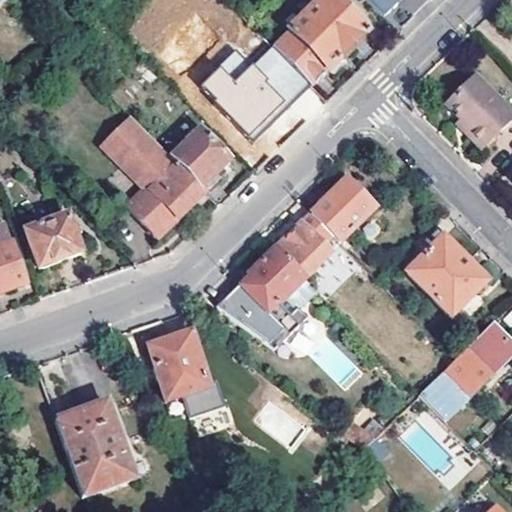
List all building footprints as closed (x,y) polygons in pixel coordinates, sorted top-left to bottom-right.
[(333,0),(318,0),(271,46),(274,50),(309,86),(311,87),(366,34),(333,0)] [(365,0),(382,17),(396,3),(393,0),(365,0)] [(306,82),(274,50),(254,69),(234,48),(215,66),(217,67),(199,85),(213,100),(212,102),(251,143),(272,123),(267,118),(282,103),(283,104),(306,82)] [(148,86),(157,78),(141,61),(132,69),(148,86)] [(464,131),(480,148),(511,117),(474,77),(447,104),(459,117),(469,126),(464,131)] [(283,104),(282,103),(267,118),(272,123),(309,86),(306,82),(283,104)] [(306,89),(267,130),(278,141),(318,101),(306,89)] [(132,116),(102,145),(127,171),(128,170),(143,186),(126,202),(158,235),(204,191),(170,155),(132,116)] [(469,126),(459,117),(454,121),(464,131),(469,126)] [(170,155),(204,191),(217,178),(212,173),(226,161),(197,130),(170,155)] [(346,179),(310,213),(338,242),(373,208),(346,179)] [(329,250),(338,242),(310,213),(274,248),(303,278),(331,252),(329,250)] [(68,215),(25,231),(38,268),(81,253),(75,236),(82,233),(77,220),(71,223),(68,215)] [(442,238),(406,272),(449,317),(485,282),(442,238)] [(6,246),(0,248),(0,293),(28,284),(13,244),(6,246)] [(293,312),(315,291),(303,278),(274,248),(238,283),(219,302),(269,353),(302,321),(293,312)] [(511,354),(511,346),(490,325),(454,361),(417,396),(416,397),(442,423),(511,354)] [(191,333),(146,347),(164,404),(209,390),(191,333)] [(107,403),(55,422),(83,499),(135,479),(107,403)] [(370,422),(360,432),(371,441),(381,431),(370,422)] [(350,424),(340,436),(361,451),(371,441),(360,432),(350,424)]
